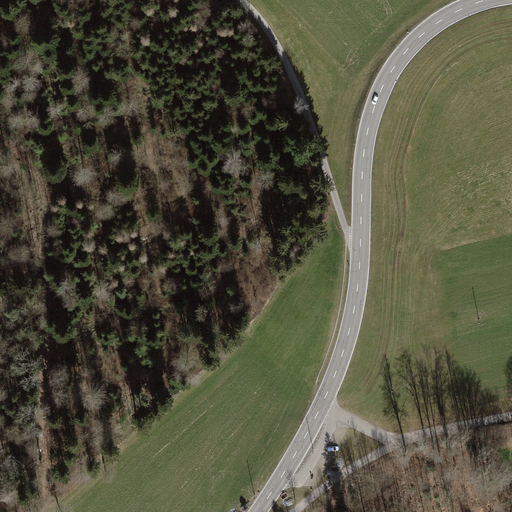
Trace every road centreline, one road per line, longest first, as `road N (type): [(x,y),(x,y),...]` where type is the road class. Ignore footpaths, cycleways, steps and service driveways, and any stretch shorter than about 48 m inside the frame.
road 1 (secondary): [(258,511),(321,406),(349,333),(366,135),(384,83),(440,20),(487,0)]
road 2 (track): [(45,511),(47,211),(33,166),(0,136)]
road 3 (track): [(240,0),(281,52),(360,250)]
